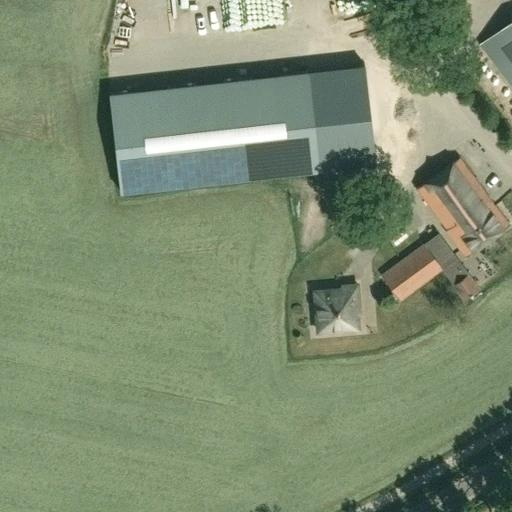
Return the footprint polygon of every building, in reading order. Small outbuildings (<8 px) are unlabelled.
[(210,0),(196,0),(202,33),(216,31),(210,0)] [(272,0),(256,0),(258,23),(274,22),(272,0)] [(511,85),(511,19),(480,44),(511,85)] [(308,71),(109,93),(120,192),(319,170),(374,164),(363,65),(308,71)] [(464,256),(508,225),(459,157),(417,187),(446,228),(445,229),(464,256)] [(438,233),(381,274),(399,299),(441,268),(456,257),(438,233)] [(478,288),(467,272),(452,283),(463,298),(478,288)] [(317,331),(358,327),(356,303),(358,303),(357,284),(348,284),(349,287),(314,290),(317,331)]
